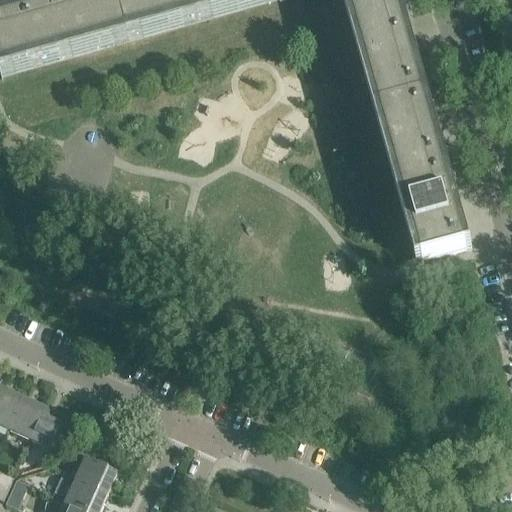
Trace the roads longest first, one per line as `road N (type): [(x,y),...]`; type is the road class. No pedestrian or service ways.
road 1 (residential): [(511,256),(440,0)]
road 2 (residential): [(182,423),(0,345)]
road 3 (residential): [(381,511),(219,439)]
